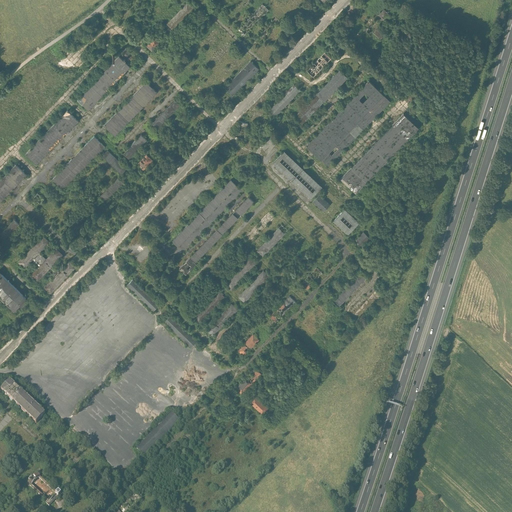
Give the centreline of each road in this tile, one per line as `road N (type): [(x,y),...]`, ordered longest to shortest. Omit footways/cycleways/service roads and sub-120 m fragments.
road 1 (track): [(107,511),(345,264),(347,250),(116,28),(102,59),(0,166)]
road 2 (motorway): [(511,36),(360,511)]
road 3 (track): [(345,0),(0,359)]
road 4 (motorway): [(373,511),(511,80)]
road 5 (track): [(284,62),(310,84),(340,58),(359,59),(425,121),(422,136),(355,201),(284,132),(286,116),(308,90)]
road 6 (track): [(283,185),(170,303),(241,372)]
road 7 (track): [(67,97),(119,150),(180,88)]
road 8 (track): [(0,401),(112,506)]
road 9 (track): [(0,218),(91,122)]
